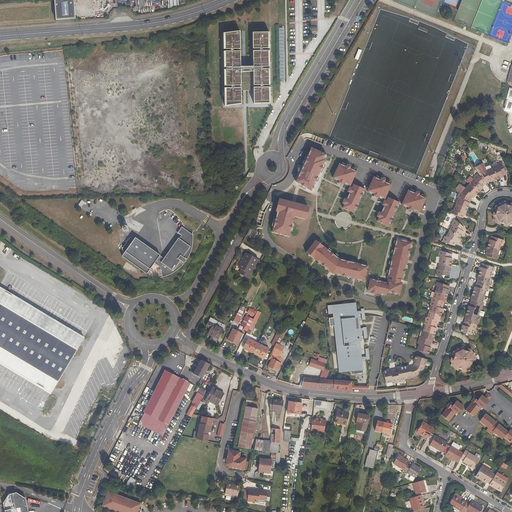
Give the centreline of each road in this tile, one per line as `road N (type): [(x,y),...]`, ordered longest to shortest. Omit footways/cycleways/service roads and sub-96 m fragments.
road 1 (secondary): [(0,36),(160,23),(227,0)]
road 2 (residential): [(511,194),(484,201),(429,392)]
road 3 (residential): [(150,346),(77,511)]
road 4 (tertiary): [(410,395),(290,390),(249,374)]
road 5 (tertiary): [(130,309),(0,217)]
road 6 (unclassified): [(279,132),(356,0)]
road 7 (residential): [(242,475),(220,464),(233,402),(249,374)]
